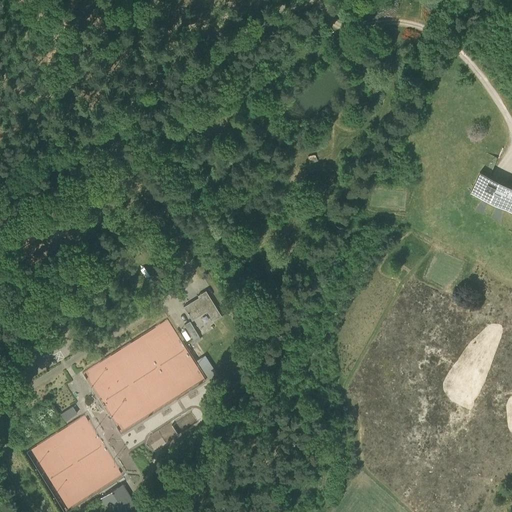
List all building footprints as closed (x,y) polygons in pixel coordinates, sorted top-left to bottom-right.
[(511,210),(511,187),(480,172),(471,192),(511,210)] [(221,315),(206,290),(198,295),(199,297),(184,306),(193,320),(208,311),(213,320),(221,315)] [(201,376),(201,370),(194,358),(190,358),(182,345),(182,342),(167,319),(142,334),(142,340),(145,340),(145,334),(158,354),(162,354),(166,361),(166,372),(168,376),(165,378),(170,388),(178,388),(181,392),(190,387),(190,383),(201,376)] [(193,339),(199,335),(190,321),(184,325),(193,339)] [(222,336),(229,331),(223,321),(216,326),(222,336)] [(205,358),(201,353),(195,357),(209,377),(216,372),(206,357),(205,358)] [(77,413),(73,406),(61,414),(65,420),(77,413)] [(110,511),(140,511),(123,484),(101,497),(110,511)]
